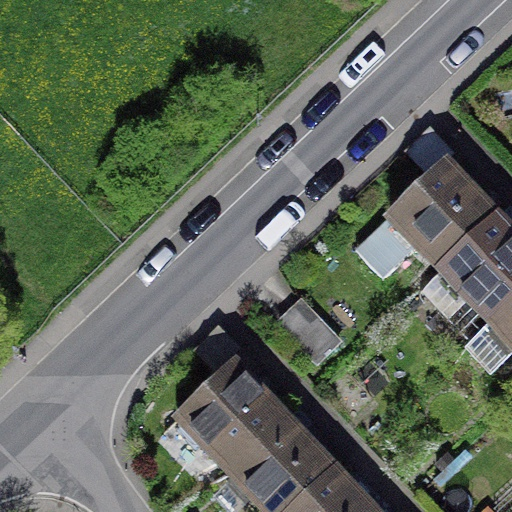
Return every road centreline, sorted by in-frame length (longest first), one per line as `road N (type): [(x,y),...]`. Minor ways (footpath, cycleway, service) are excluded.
road 1 (residential): [(49,407),(477,0)]
road 2 (residential): [(49,407),(127,511)]
